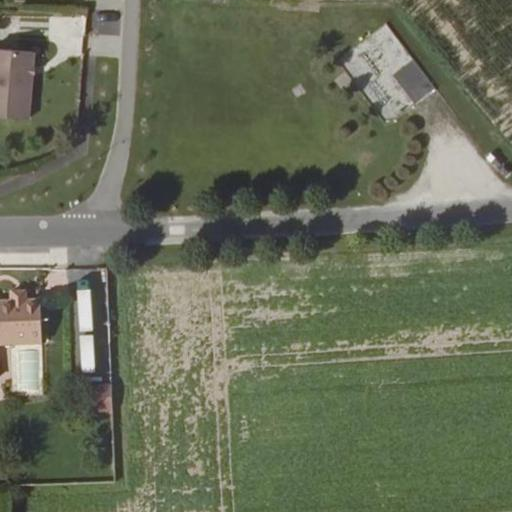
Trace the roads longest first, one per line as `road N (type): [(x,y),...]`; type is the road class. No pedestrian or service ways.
road 1 (tertiary): [(94,230),(511,210)]
road 2 (residential): [(94,230),(124,122),(131,0)]
